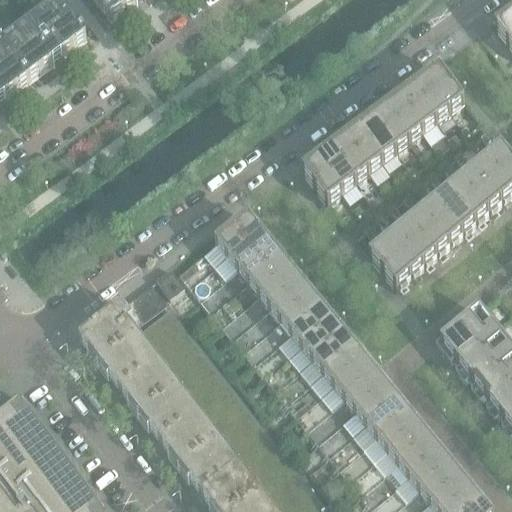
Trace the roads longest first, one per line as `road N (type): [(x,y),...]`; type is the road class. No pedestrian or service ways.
road 1 (residential): [(27,340),(484,0)]
road 2 (residential): [(235,0),(0,175)]
road 3 (residential): [(157,511),(27,340)]
